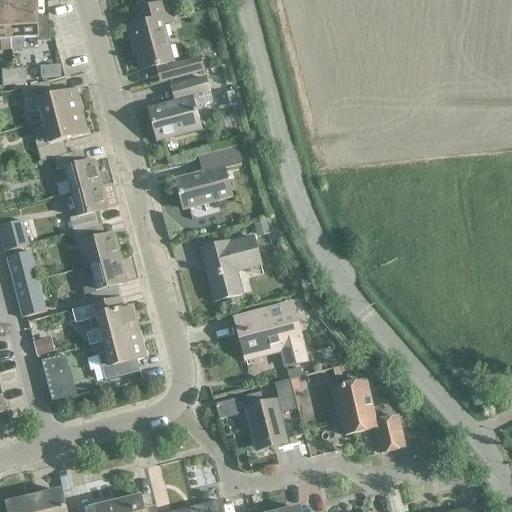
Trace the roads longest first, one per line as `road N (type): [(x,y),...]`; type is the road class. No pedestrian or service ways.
road 1 (residential): [(511,498),(465,427),(336,278),(309,229),(245,0)]
road 2 (residential): [(175,404),(182,361),(86,0)]
road 3 (residential): [(471,482),(445,488),(429,470),(372,483),(340,464),(235,485),(224,460),(175,404)]
road 4 (residential): [(49,446),(0,274)]
road 5 (residential): [(49,446),(157,417),(175,404)]
